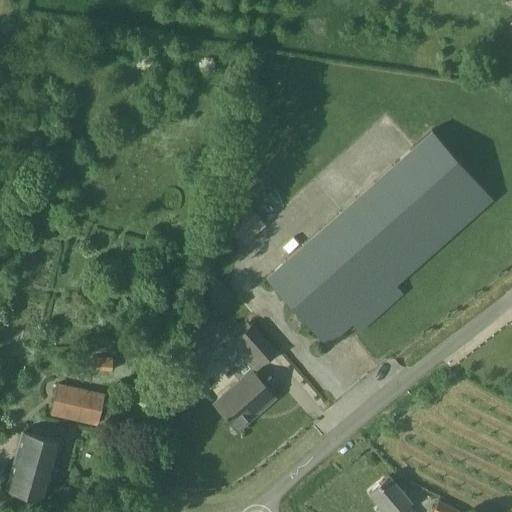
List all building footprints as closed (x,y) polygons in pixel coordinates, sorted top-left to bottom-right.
[(267,275),(327,344),(352,322),(359,330),(402,292),(395,284),(492,198),(432,129),(267,275)] [(245,244),(266,225),(248,204),(226,224),(245,244)] [(218,307),(231,295),(220,282),(207,294),(218,307)] [(261,366),(277,352),(251,322),(236,337),(261,366)] [(238,430),(275,397),(251,369),(214,402),(238,430)] [(97,425),(104,392),(59,382),(51,414),(97,425)] [(45,499),(61,443),(23,432),(7,488),(45,499)] [(412,511),(407,505),(411,501),(389,475),(369,492),(381,506),(377,509),(379,511),(412,511)] [(439,499),(433,511),(458,511),(460,509),(439,499)]
